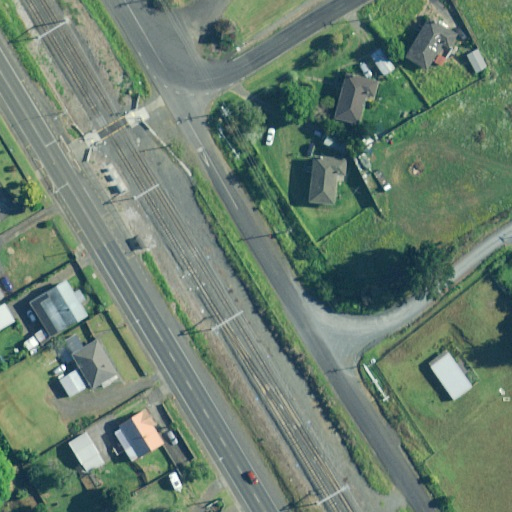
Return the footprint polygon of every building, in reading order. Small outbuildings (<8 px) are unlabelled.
[(454,33),(423,16),(399,57),(423,70),(438,44),(446,48),(454,33)] [(377,46),(365,55),(381,76),(393,67),(377,46)] [(485,65),(476,49),(462,56),(471,73),(485,65)] [(374,80),(340,72),(328,118),(355,124),(363,95),(370,97),(374,80)] [(375,138),(368,128),(354,138),(361,148),(375,138)] [(348,140),(323,130),(318,143),(343,153),(348,140)] [(343,158),(308,155),(303,202),(330,205),(333,175),(342,176),(343,158)] [(143,248),(135,236),(126,241),(133,253),(143,248)] [(88,299),(81,286),(75,290),(69,279),(32,301),(46,325),(22,340),(29,351),(90,315),(83,303),(88,299)] [(7,302),(0,305),(0,329),(17,320),(7,302)] [(62,391),(66,398),(91,384),(94,388),(120,373),(99,338),(73,353),(81,366),(59,378),(65,389),(62,391)] [(443,349),(424,362),(449,400),(478,380),(459,352),(449,358),(443,349)] [(119,439),(110,445),(117,455),(126,450),(133,461),(165,442),(146,409),(119,424),(121,428),(115,432),(119,439)] [(88,431),(69,442),(82,464),(77,467),(83,477),(106,462),(88,431)]
